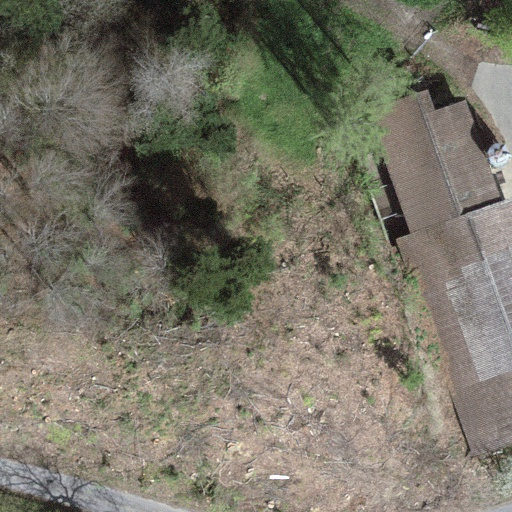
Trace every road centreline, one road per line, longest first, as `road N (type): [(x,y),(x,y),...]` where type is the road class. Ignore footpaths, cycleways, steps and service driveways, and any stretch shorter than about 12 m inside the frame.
road 1 (track): [(366,0),(403,15),(507,111)]
road 2 (unclassified): [(169,511),(0,461)]
